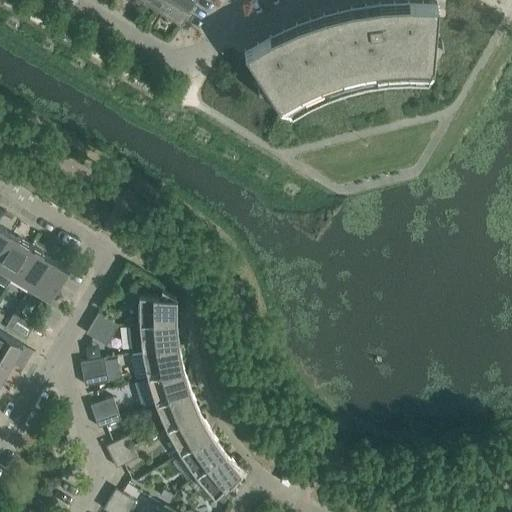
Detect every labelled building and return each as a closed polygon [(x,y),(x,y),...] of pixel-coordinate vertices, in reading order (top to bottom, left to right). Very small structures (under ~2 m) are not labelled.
[(145,0),(162,10),(167,0),(145,0)] [(181,22),(194,0),(167,0),(162,10),(181,22)] [(409,73),(432,74),(434,56),(443,40),(436,36),(438,2),(409,1),(380,3),(351,7),(335,11),(323,14),(296,23),(270,35),(244,50),(263,79),(258,86),(273,95),(283,111),(303,99),(323,90),(344,83),(365,78),(387,74),(409,73)] [(0,224),(0,253),(13,233),(0,224)] [(13,233),(0,253),(0,279),(7,284),(12,275),(31,244),(13,233)] [(31,244),(12,275),(30,286),(50,255),(31,244)] [(50,298),(69,267),(50,255),(30,286),(50,298)] [(162,287),(157,295),(139,294),(139,323),(177,321),(177,296),(162,287)] [(119,323),(98,311),(92,321),(113,334),(119,323)] [(5,326),(9,328),(26,338),(34,324),(13,312),(5,326)] [(86,332),(107,344),(113,334),(92,321),(86,332)] [(177,321),(139,323),(129,323),(132,351),(142,350),(179,344),(177,321)] [(23,343),(0,329),(0,355),(11,362),(23,343)] [(184,367),(179,344),(142,350),(148,377),(184,367)] [(0,380),(0,381),(11,362),(0,355),(0,380)] [(104,356),(81,360),(83,372),(106,368),(105,359),(104,356)] [(118,356),(105,359),(106,368),(119,366),(118,356)] [(192,390),(184,367),(148,377),(156,403),(192,390)] [(85,384),(108,380),(106,368),(83,372),(85,384)] [(201,411),(192,390),(156,403),(167,428),(201,411)] [(113,396),(91,403),(94,415),(117,407),(113,396)] [(98,426),(121,418),(117,407),(94,415),(98,426)] [(212,432),(201,411),(167,428),(181,452),(212,432)] [(226,451),(212,432),(181,452),(196,474),(226,451)] [(128,434),(106,445),(111,455),(133,445),(128,434)] [(116,466),(138,456),(133,445),(111,455),(116,466)] [(242,470),(226,451),(196,474),(215,496),(223,501),(242,470)] [(136,499),(116,487),(109,497),(130,510),(136,499)] [(164,488),(160,494),(171,500),(175,494),(164,488)] [(103,507),(110,511),(128,511),(130,510),(109,497),(103,507)]
